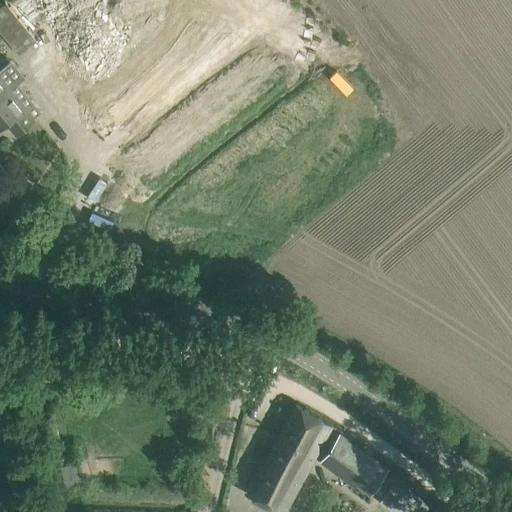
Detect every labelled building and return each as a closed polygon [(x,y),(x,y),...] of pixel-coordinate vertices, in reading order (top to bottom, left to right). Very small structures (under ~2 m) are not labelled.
[(3,0),(36,40),(52,27),(85,0),(3,0)] [(108,136),(232,35),(203,0),(147,0),(57,74),(108,136)] [(35,120),(0,76),(0,128),(6,123),(16,135),(35,120)] [(296,404),(247,492),(281,511),(282,511),(331,424),(296,404)] [(371,492),(376,486),(387,469),(339,434),(320,460),(354,485),(356,482),(371,492)] [(394,511),(423,511),(427,507),(396,482),(381,501),(394,511)]
